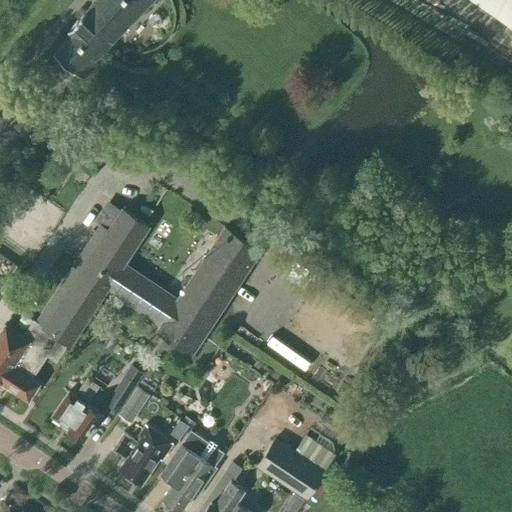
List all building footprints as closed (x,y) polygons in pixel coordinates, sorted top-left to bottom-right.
[(80,75),(154,0),(96,0),(86,10),(69,29),(72,32),(56,53),(80,75)] [(511,0),(471,0),(472,0),(511,23),(511,0)] [(0,330),(0,379),(29,399),(41,382),(31,375),(47,351),(56,357),(68,339),(71,341),(107,287),(160,322),(156,328),(191,351),(260,248),(223,223),(176,295),(122,261),(147,223),(121,206),(106,227),(99,223),(37,319),(34,317),(23,333),(6,321),(0,330)] [(336,289),(329,304),(360,318),(367,302),(336,289)] [(131,363),(107,401),(106,403),(107,404),(119,411),(126,401),(137,383),(145,372),(131,363)] [(68,429),(71,431),(71,435),(77,439),(81,437),(84,439),(102,412),(86,401),(98,384),(87,377),(76,394),(69,390),(52,415),(69,426),(68,429)] [(118,414),(131,422),(150,393),(137,385),(118,414)] [(126,456),(119,468),(142,483),(159,457),(161,458),(173,441),(145,423),(135,438),(124,431),(113,447),(126,456)] [(163,497),(182,509),(191,496),(194,498),(216,466),(213,464),(222,451),(190,430),(163,469),(176,478),(163,497)] [(325,471),(276,438),(257,464),(307,497),(325,471)] [(231,462),(224,473),(234,479),(241,468),(231,462)] [(204,511),(252,511),(237,502),(246,488),(231,479),(214,504),(211,502),(204,511)]
